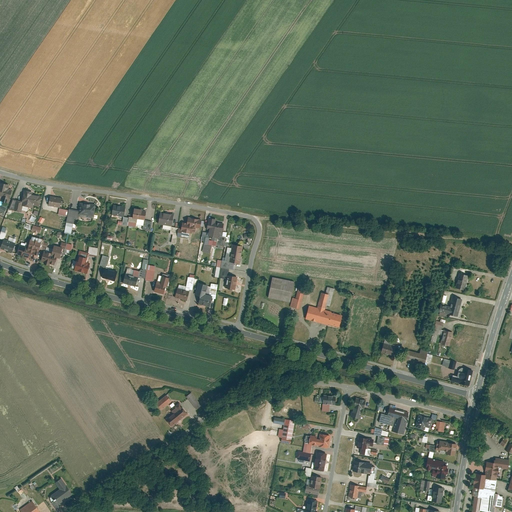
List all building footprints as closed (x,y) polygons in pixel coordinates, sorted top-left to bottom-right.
[(0,196),(1,197),(0,198),(0,202),(8,205),(12,191),(9,190),(10,186),(0,183),(0,196)] [(38,206),(41,194),(23,190),(21,200),(19,205),(22,205),(28,206),(32,207),(32,205),(38,206)] [(61,199),(50,197),(48,207),(58,209),(60,209),(61,199)] [(20,211),(21,210),(22,205),(19,205),(21,200),(11,198),(9,209),(20,211)] [(79,213),(78,217),(92,219),(95,206),(80,204),(79,213)] [(126,208),(114,206),(112,215),(123,217),(124,218),(126,208)] [(60,209),(58,209),(57,215),(67,217),(69,211),(60,209)] [(132,218),(132,220),(144,222),(145,220),(146,212),(134,209),(132,218)] [(79,213),(69,211),(67,217),(64,234),(70,235),(73,219),(77,220),(78,217),(79,213)] [(174,216),(160,213),(158,225),(171,227),(172,228),(174,216)] [(187,226),(182,225),(180,234),(189,235),(189,233),(194,234),(196,229),(201,230),(203,221),(188,218),(187,226)] [(216,221),(208,219),(206,230),(209,231),(208,237),(209,238),(212,238),(217,239),(218,236),(222,237),(224,225),(216,223),(216,221)] [(145,220),(144,222),(143,230),(150,232),(151,222),(145,220)] [(34,225),(32,231),(41,233),(43,228),(34,225)] [(18,238),(6,234),(1,248),(13,252),(18,238)] [(17,255),(33,260),(37,248),(45,250),(47,244),(43,242),(44,239),(31,235),(28,245),(21,243),(17,255)] [(208,241),(209,238),(208,237),(202,236),(200,244),(204,245),(208,245),(208,241)] [(211,242),(208,241),(208,245),(212,246),(216,247),(217,239),(212,238),(211,242)] [(210,254),(212,246),(208,245),(204,245),(202,253),(210,254)] [(228,263),(230,263),(240,265),(243,248),(231,246),(228,263)] [(51,255),(44,252),(41,262),(54,266),(56,258),(59,259),(62,249),(54,247),(51,255)] [(89,254),(88,256),(96,258),(98,249),(88,247),(87,254),(89,254)] [(87,254),(79,252),(74,271),(88,275),(91,263),(87,262),(88,256),(89,254),(87,254)] [(105,268),(107,269),(110,258),(103,256),(99,267),(105,268)] [(154,267),(148,266),(145,281),(152,282),(155,272),(153,271),(154,267)] [(107,269),(105,268),(102,278),(115,282),(118,272),(107,269)] [(219,278),(227,280),(227,276),(229,270),(221,268),(219,278)] [(132,277),(125,275),(123,284),(135,288),(139,273),(134,272),(132,277)] [(468,275),(459,272),(455,287),(464,289),(468,275)] [(235,291),(238,278),(227,276),(227,280),(225,289),(235,291)] [(170,279),(163,277),(161,284),(156,282),(154,293),(165,296),(170,279)] [(293,281),(272,277),(267,298),(289,302),(293,281)] [(208,287),(199,284),(196,298),(200,299),(198,305),(210,308),(213,298),(206,296),(208,287)] [(296,299),(292,298),(290,307),(300,310),(305,288),(298,287),(296,299)] [(326,294),(319,292),(316,306),(308,304),(304,320),(339,328),(342,315),(324,311),(325,306),(329,306),(333,290),(328,288),(326,294)] [(189,293),(178,290),(175,299),(187,302),(189,293)] [(457,316),(461,298),(452,296),(450,306),(448,313),(457,316)] [(450,306),(440,304),(438,311),(440,311),(447,313),(448,313),(450,306)] [(443,322),(436,321),(431,341),(436,342),(439,329),(441,330),(443,322)] [(452,332),(444,330),(440,343),(448,345),(452,332)] [(395,347),(383,344),(381,352),(393,355),(395,347)] [(419,353),(407,350),(406,358),(425,362),(427,353),(428,350),(420,348),(419,353)] [(442,366),(449,368),(451,360),(444,358),(442,366)] [(453,375),(451,381),(467,384),(470,369),(459,367),(458,371),(457,371),(456,375),(453,375)] [(191,393),(186,396),(196,409),(201,406),(191,393)] [(322,396),(320,396),(320,402),(322,402),(322,411),(329,412),(329,404),(335,404),(335,396),(326,395),(326,394),(323,394),(322,396)] [(166,395),(156,403),(161,410),(171,402),(166,395)] [(355,397),(350,416),(360,418),(362,413),(359,412),(360,408),(363,408),(365,400),(355,397)] [(187,414),(179,403),(170,410),(172,413),(165,418),(171,426),(187,414)] [(381,413),(379,421),(390,425),(389,430),(403,434),(409,411),(388,406),(386,414),(381,413)] [(432,413),(431,417),(418,414),(414,428),(428,432),(432,418),(435,419),(437,414),(432,413)] [(281,442),(290,444),(294,420),(274,416),(273,422),(284,424),(283,429),(279,428),(278,436),(282,437),(281,442)] [(435,430),(437,430),(437,432),(440,432),(440,431),(444,432),(446,422),(437,420),(435,430)] [(375,427),(375,429),(372,428),(371,432),(374,433),(374,434),(380,435),(381,435),(388,436),(389,431),(382,430),(382,429),(375,427)] [(511,442),(498,432),(491,441),(505,450),(511,442)] [(305,434),(303,452),(311,453),(312,445),(328,447),(330,435),(319,433),(318,436),(305,434)] [(378,435),(377,443),(388,445),(389,437),(378,435)] [(358,437),(356,453),(371,455),(371,454),(377,455),(377,450),(371,449),(371,448),(366,447),(366,445),(372,446),(373,439),(358,437)] [(426,443),(425,447),(429,448),(427,457),(433,458),(434,452),(435,452),(436,449),(440,450),(440,452),(455,455),(457,443),(447,442),(447,441),(437,439),(436,445),(426,443)] [(312,460),(311,467),(313,468),(313,469),(324,471),(327,453),(317,451),(316,455),(298,451),(296,458),(310,461),(310,459),(312,460)] [(510,460),(496,457),(495,464),(489,462),(486,476),(478,475),(475,490),(472,491),(471,498),(474,498),(471,511),(481,511),(482,511),(485,511),(497,511),(498,509),(503,510),(506,495),(497,493),(501,469),(508,470),(510,460)] [(433,468),(432,476),(446,478),(448,465),(442,464),(443,460),(427,458),(425,469),(430,470),(430,468),(433,468)] [(354,460),(352,470),(370,474),(370,475),(369,475),(367,482),(376,483),(377,480),(374,479),(375,473),(374,473),(375,466),(371,465),(372,463),(354,460)] [(307,479),(305,492),(318,495),(319,488),(320,488),(322,477),(311,475),(310,479),(307,479)] [(59,489),(50,495),(51,496),(57,504),(72,493),(61,478),(55,482),(59,489)] [(428,490),(430,481),(421,480),(420,489),(428,490)] [(350,484),(348,496),(357,497),(358,491),(366,492),(367,487),(350,484)] [(433,490),(429,489),(427,500),(441,502),(443,487),(433,486),(433,490)] [(21,488),(18,491),(23,499),(27,496),(21,488)] [(316,511),(317,510),(315,510),(317,500),(315,500),(316,497),(308,495),(306,506),(303,505),(302,509),(298,508),(297,511),(316,511)] [(48,498),(56,509),(59,507),(57,504),(51,496),(48,498)] [(40,511),(33,500),(20,509),(21,511),(40,511)]
